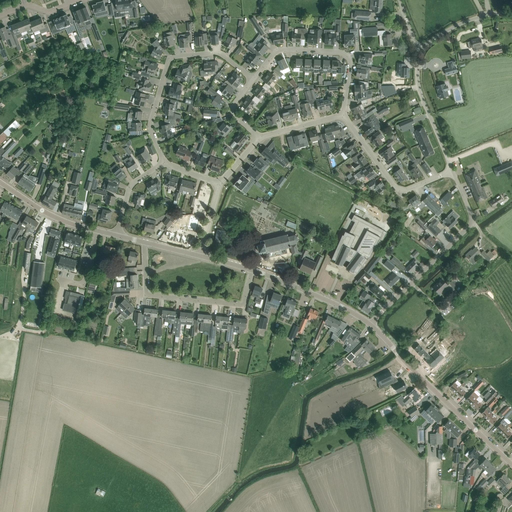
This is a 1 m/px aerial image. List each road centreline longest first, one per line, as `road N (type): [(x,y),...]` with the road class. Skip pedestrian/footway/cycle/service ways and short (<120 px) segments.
road 1 (tertiary): [(511,466),(369,325)]
road 2 (residential): [(165,162),(151,120),(171,57),(216,53),(253,77)]
road 3 (residential): [(369,325),(470,223),(451,171)]
road 4 (residential): [(251,269),(239,304),(151,296),(144,242)]
road 5 (residential): [(343,114),(345,54),(278,49),(253,77)]
road 6 (residential): [(451,171),(397,188),(343,114)]
road 7 (tertiary): [(369,325),(251,269)]
road 8 (residential): [(451,171),(418,88),(417,49)]
